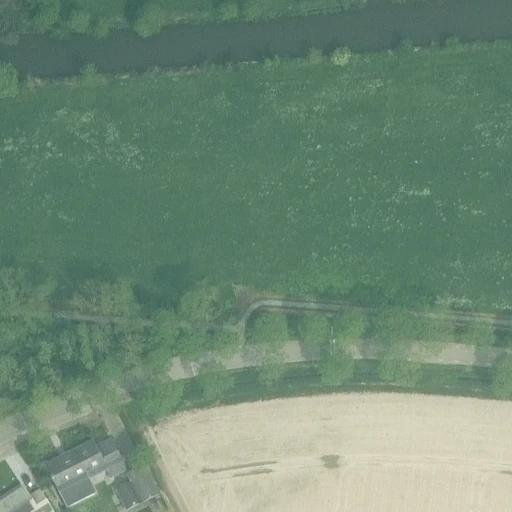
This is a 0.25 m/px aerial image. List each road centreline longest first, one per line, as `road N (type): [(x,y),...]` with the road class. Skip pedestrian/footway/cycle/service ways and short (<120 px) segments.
road 1 (residential): [(0,436),(139,379),(324,351)]
road 2 (unclassified): [(324,351),(511,358)]
